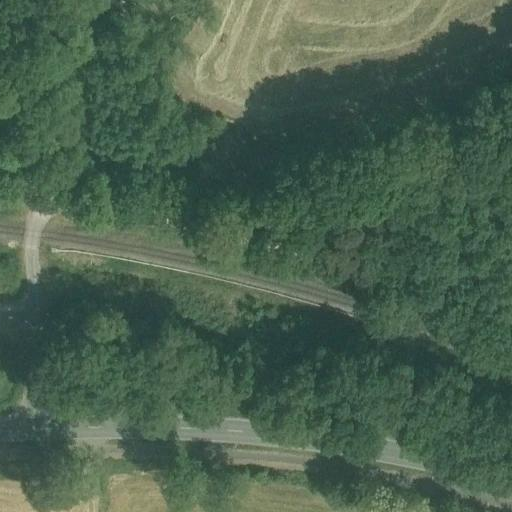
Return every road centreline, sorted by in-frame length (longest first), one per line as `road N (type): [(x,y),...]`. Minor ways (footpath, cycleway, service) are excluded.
road 1 (secondary): [(511,480),(354,443),(208,430),(0,430)]
road 2 (track): [(52,198),(301,262),(394,265),(511,150)]
road 3 (track): [(52,198),(35,0)]
